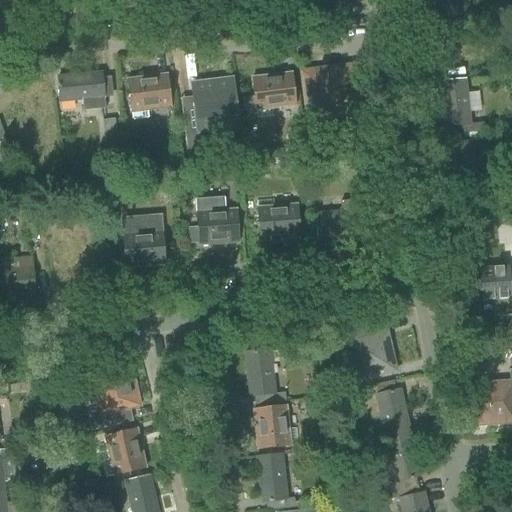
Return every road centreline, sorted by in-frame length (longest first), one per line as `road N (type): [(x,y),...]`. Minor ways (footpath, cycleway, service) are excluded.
road 1 (residential): [(380,46),(103,47),(97,6)]
road 2 (residential): [(401,279),(380,46)]
road 3 (residential): [(210,313),(236,511)]
road 4 (residential): [(210,313),(401,279)]
road 5 (residential): [(449,460),(422,307),(401,279)]
road 6 (residential): [(183,511),(139,327)]
road 7 (residential): [(0,351),(139,327)]
